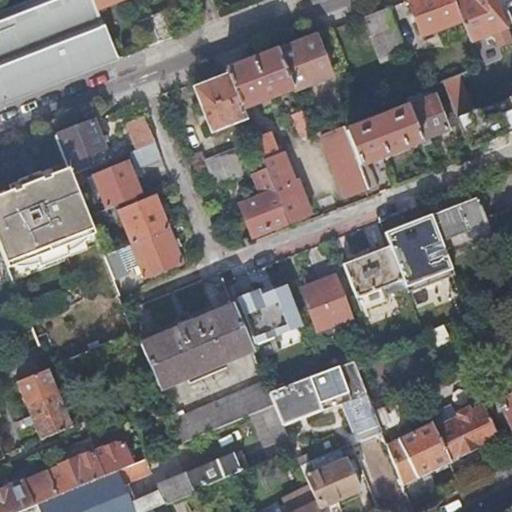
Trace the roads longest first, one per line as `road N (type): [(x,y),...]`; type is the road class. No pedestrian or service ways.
road 1 (residential): [(511,150),(213,266)]
road 2 (residential): [(349,0),(139,79)]
road 3 (residential): [(213,266),(139,79)]
road 4 (residential): [(139,79),(0,133)]
